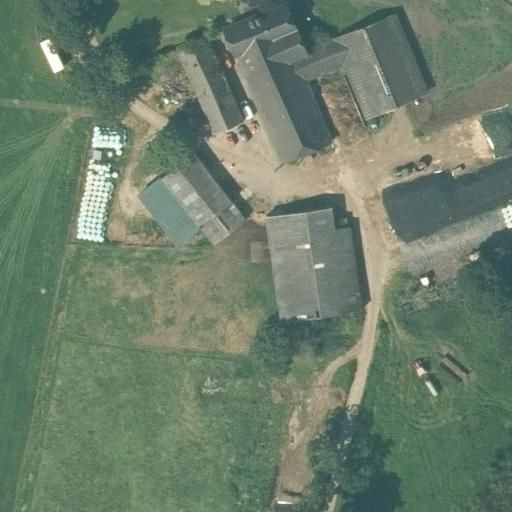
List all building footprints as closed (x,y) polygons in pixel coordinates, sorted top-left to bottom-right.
[(287,4),(225,29),(235,53),(245,75),(296,54),(297,56),(306,52),(306,51),(287,4)] [(326,43),(306,51),(306,52),(297,56),(306,79),(344,63),(366,117),(408,100),(427,92),(395,14),(326,43)] [(244,119),(207,36),(179,49),(216,132),(244,119)] [(296,54),(245,75),(283,162),(332,141),(306,79),(297,56),(296,54)] [(194,154),(162,179),(200,226),(231,201),(194,154)] [(174,247),(200,226),(162,179),(136,199),(174,247)] [(231,201),(200,226),(214,244),(246,219),(231,201)] [(332,207),(274,214),(287,318),(345,310),(336,235),(332,207)] [(353,233),(336,235),(345,310),(362,308),(353,233)]
